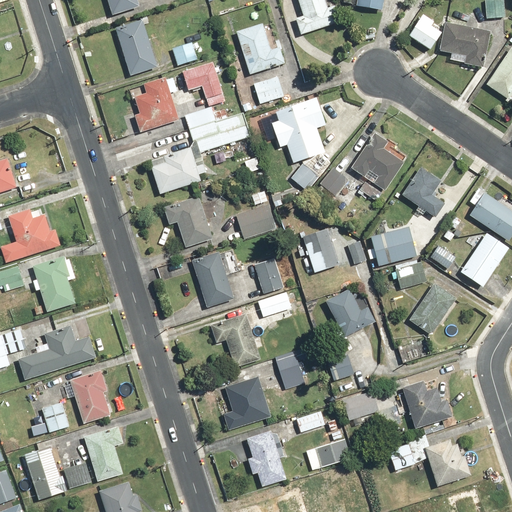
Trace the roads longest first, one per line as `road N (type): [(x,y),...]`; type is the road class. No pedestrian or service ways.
road 1 (residential): [(67,87),(202,511)]
road 2 (residential): [(380,72),(511,162)]
road 3 (residential): [(511,321),(490,359),(511,445)]
